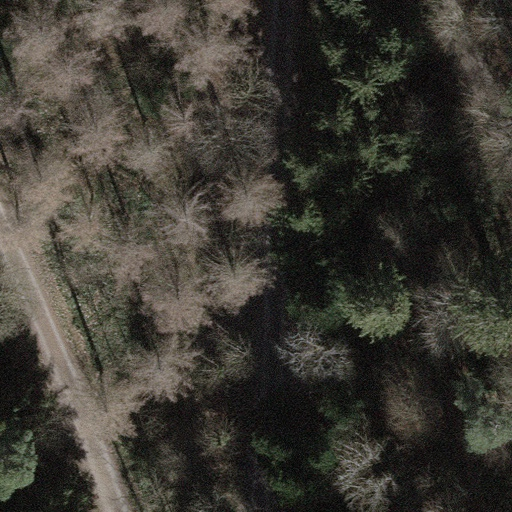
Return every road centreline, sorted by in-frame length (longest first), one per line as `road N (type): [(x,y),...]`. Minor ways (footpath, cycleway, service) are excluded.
road 1 (track): [(263,511),(283,0)]
road 2 (track): [(112,511),(83,423),(0,236)]
road 3 (track): [(511,129),(452,0)]
